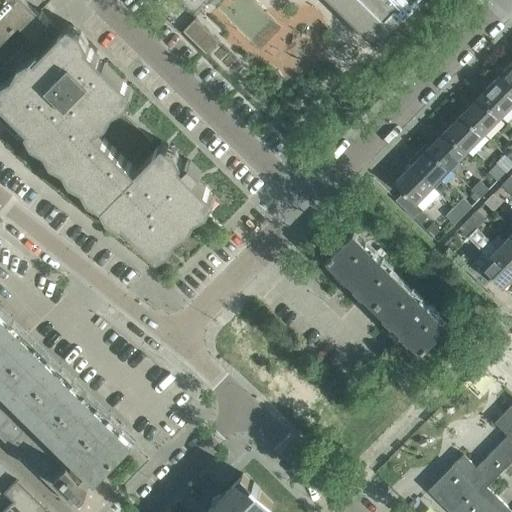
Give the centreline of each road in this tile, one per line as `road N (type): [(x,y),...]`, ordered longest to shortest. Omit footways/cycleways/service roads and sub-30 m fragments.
road 1 (unclassified): [(178,337),(507,0)]
road 2 (residential): [(0,208),(178,337)]
road 3 (residential): [(146,511),(246,414)]
road 4 (residential): [(344,511),(246,414)]
